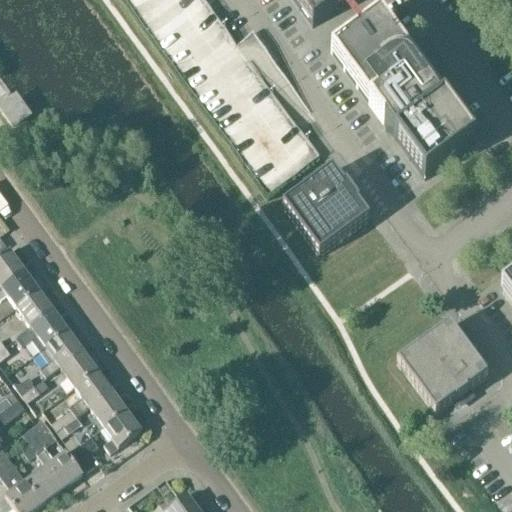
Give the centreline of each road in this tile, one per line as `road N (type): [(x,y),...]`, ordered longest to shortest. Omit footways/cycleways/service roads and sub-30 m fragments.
road 1 (unclassified): [(429,260),(238,0)]
road 2 (unclassified): [(185,442),(0,187)]
road 3 (unclassified): [(414,0),(511,132)]
road 4 (unclassified): [(429,260),(511,376)]
